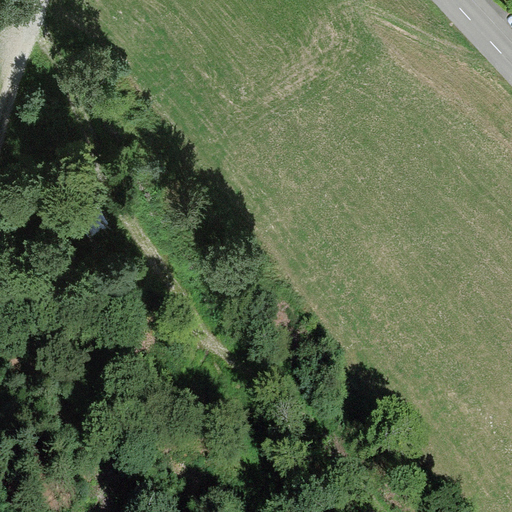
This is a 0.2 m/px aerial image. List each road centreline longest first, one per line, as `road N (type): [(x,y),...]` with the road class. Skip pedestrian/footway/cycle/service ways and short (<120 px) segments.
road 1 (track): [(373,511),(273,391),(201,330),(147,259),(32,12)]
road 2 (track): [(0,127),(38,0)]
